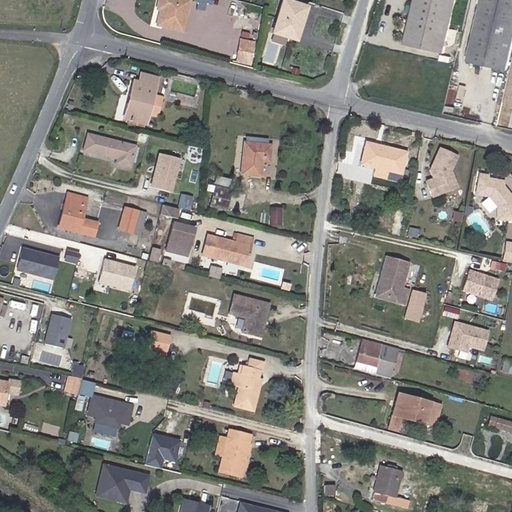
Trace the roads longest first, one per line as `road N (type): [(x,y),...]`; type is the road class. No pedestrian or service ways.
road 1 (residential): [(310,511),(312,322),(336,102)]
road 2 (residential): [(80,39),(336,102)]
road 3 (residential): [(0,216),(80,39)]
road 4 (residential): [(336,102),(511,142)]
road 5 (unknown): [(311,438),(165,400),(149,423)]
road 6 (unknown): [(318,249),(198,224)]
